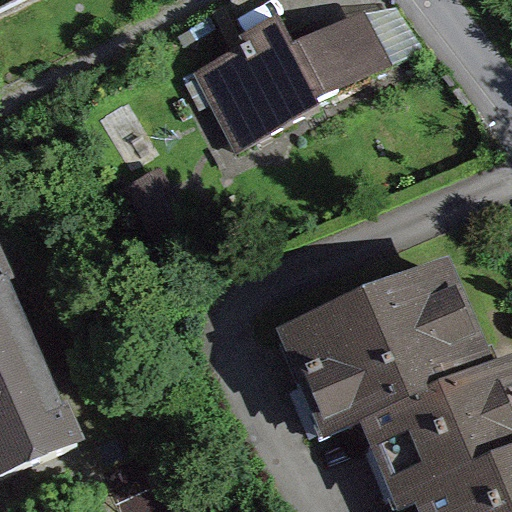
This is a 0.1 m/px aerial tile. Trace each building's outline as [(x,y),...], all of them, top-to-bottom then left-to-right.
[(263,31),(194,61),(236,156),(304,126),(295,104),(378,68),(358,23),(275,59),(263,31)] [(0,376),(36,361),(0,276),(0,376)] [(296,446),(337,430),(369,511),(379,511),(391,507),(511,459),(511,405),(497,367),(470,377),(431,279),(257,348),(296,446)] [(0,376),(0,488),(77,456),(36,361),(0,376)] [(393,511),(511,511),(511,459),(391,507),(393,511)]
